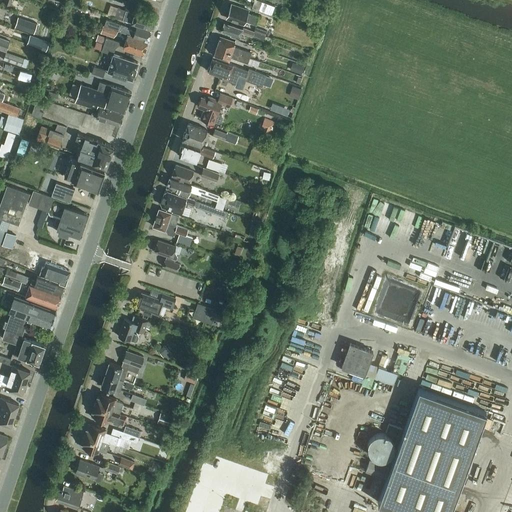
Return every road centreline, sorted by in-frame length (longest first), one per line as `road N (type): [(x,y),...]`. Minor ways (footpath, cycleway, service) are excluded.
road 1 (residential): [(136,270),(223,0)]
road 2 (tertiary): [(84,251),(170,0)]
road 3 (tertiary): [(0,494),(84,251)]
road 4 (residential): [(50,511),(136,270)]
